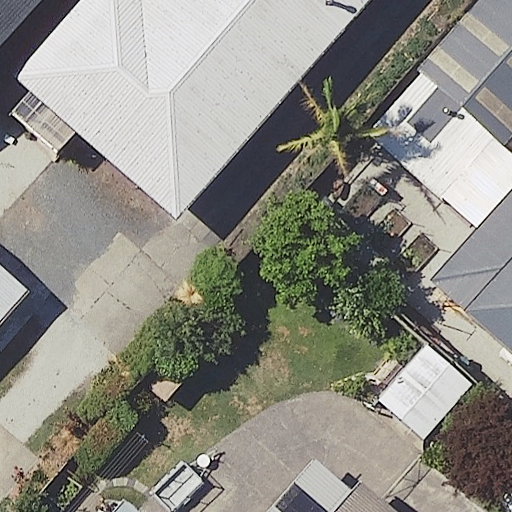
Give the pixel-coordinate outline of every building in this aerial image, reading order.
[(0,0),(0,68),(57,0),(0,0)] [(91,0),(12,92),(178,236),(382,0),(145,0),(144,2),(141,0),(91,0)] [(511,150),(511,4),(507,0),(498,0),(419,91),(502,162),(511,150)] [(511,210),(429,301),(511,377),(511,210)] [(0,325),(27,293),(0,269),(0,325)] [(341,511),(387,511),(361,490),(341,511)]
